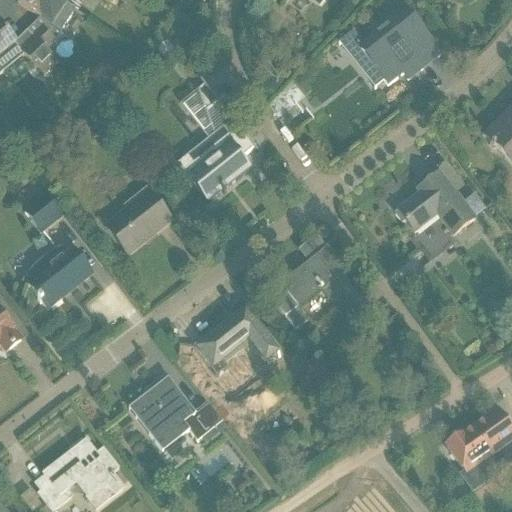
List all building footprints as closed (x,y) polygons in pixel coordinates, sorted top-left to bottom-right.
[(67,6),(65,5),(57,0),(20,0),(17,5),(60,34),(75,12),(66,6),(67,6)] [(412,61),(420,72),(440,57),(403,10),(384,26),(387,29),(359,52),(353,57),(368,76),(374,71),(387,88),(404,75),(400,70),(412,61)] [(27,33),(15,45),(0,27),(0,70),(3,74),(24,58),(44,79),(58,65),(46,53),(31,38),(27,33)] [(46,53),(55,44),(41,29),(31,38),(46,53)] [(167,42),(156,51),(164,61),(175,52),(167,42)] [(294,85),(285,93),(294,105),(304,97),(294,85)] [(205,87),(198,93),(205,114),(218,102),(205,87)] [(132,103),(119,95),(110,109),(123,117),(132,103)] [(506,161),(511,167),(511,109),(482,137),(490,146),(489,147),(493,151),(494,150),(496,153),(505,162),(506,161)] [(214,138),(177,167),(187,178),(185,179),(207,206),(222,195),(223,197),(226,194),(224,192),(251,171),(242,160),(255,150),(236,125),(235,125),(234,124),(233,124),(232,124),(231,124),(230,124),(229,125),(214,136),(213,137),(214,138)] [(105,126),(89,127),(89,139),(105,139),(105,126)] [(21,132),(9,140),(17,150),(10,154),(18,166),(49,144),(40,132),(27,141),(21,132)] [(474,222),(438,176),(424,187),(429,193),(423,198),(421,196),(397,214),(398,215),(400,214),(406,221),(404,223),(414,235),(436,218),(453,239),(474,222)] [(171,224),(159,209),(146,193),(124,210),(127,213),(105,231),(126,257),(155,234),(156,236),(171,224)] [(20,214),(39,238),(62,221),(43,197),(20,214)] [(270,301),(295,333),(306,323),(299,313),(322,296),(353,335),(374,319),(342,279),(346,276),(327,251),(323,254),(315,245),(304,254),(311,263),(279,287),(283,292),(270,301)] [(91,277),(78,262),(71,252),(69,250),(58,258),(54,253),(42,261),(34,268),(28,274),(24,279),(25,281),(29,285),(27,287),(34,296),(38,301),(37,302),(40,306),(41,305),(47,312),(91,277)] [(264,367),(281,354),(245,309),(194,349),(217,379),(228,370),(223,364),(248,345),(264,367)] [(393,315),(384,322),(388,328),(398,321),(393,315)] [(20,343),(8,327),(0,317),(0,347),(6,355),(20,343)] [(401,332),(391,339),(397,347),(406,339),(401,332)] [(162,454),(188,434),(198,446),(223,426),(207,406),(194,415),(167,381),(129,411),(162,454)] [(511,437),(496,415),(446,450),(458,466),(464,474),(464,476),(460,479),(472,496),(501,476),(494,465),(511,452),(511,437)] [(45,479),(35,487),(36,488),(41,495),(38,497),(49,511),(55,511),(66,503),(69,501),(61,491),(65,489),(75,480),(89,497),(87,499),(86,500),(87,501),(95,511),(96,511),(123,491),(111,477),(119,471),(102,451),(95,457),(86,444),(43,477),(45,479)]
